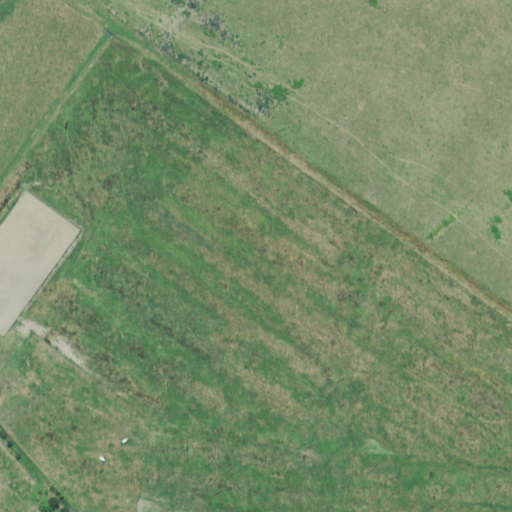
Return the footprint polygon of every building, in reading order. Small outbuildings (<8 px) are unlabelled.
[(19,340),(4,330),(0,335),(0,343),(11,351),(19,340)] [(48,367),(35,355),(28,363),(41,375),(48,367)] [(77,388),(62,377),(56,385),(70,397),(77,388)] [(108,412),(92,400),(86,408),(103,419),(108,412)] [(23,426),(14,415),(4,423),(13,434),(23,426)] [(48,454),(38,443),(29,453),(39,463),(48,454)]
